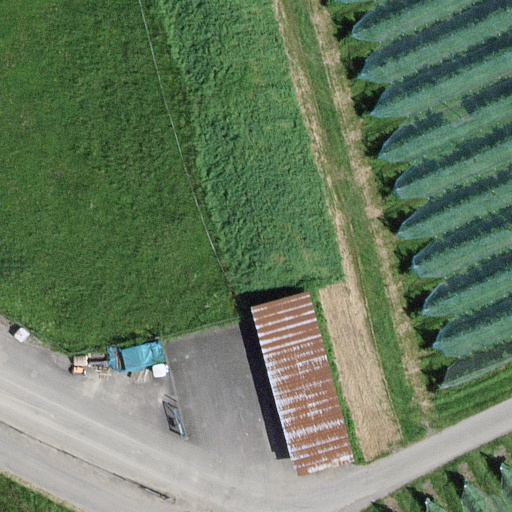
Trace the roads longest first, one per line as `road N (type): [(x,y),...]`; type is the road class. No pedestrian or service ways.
road 1 (unclassified): [(315,511),(511,417)]
road 2 (unclassified): [(0,452),(122,511)]
